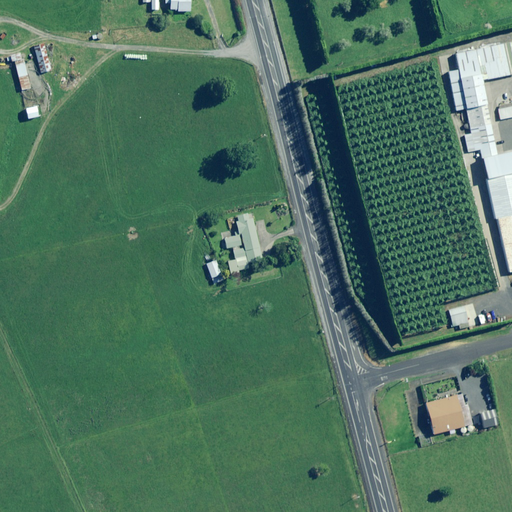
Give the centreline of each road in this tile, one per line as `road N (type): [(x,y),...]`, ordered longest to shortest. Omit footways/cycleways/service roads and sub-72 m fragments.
road 1 (trunk): [(249,0),(348,379)]
road 2 (unclassified): [(348,379),(511,338)]
road 3 (trunk): [(348,379),(382,511)]
